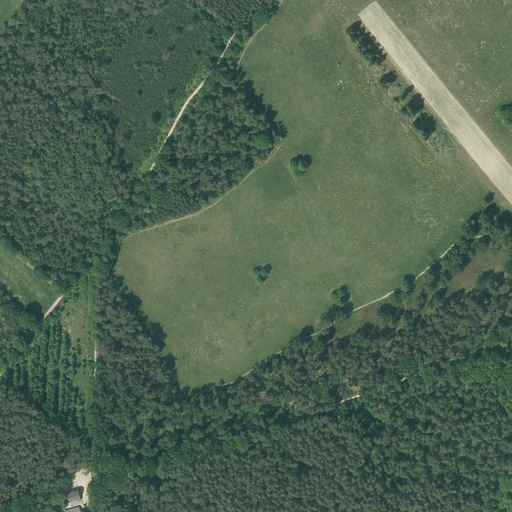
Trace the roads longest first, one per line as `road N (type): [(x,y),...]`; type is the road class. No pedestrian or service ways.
road 1 (track): [(426,364),(259,429),(127,468)]
road 2 (track): [(260,0),(182,106),(136,199),(93,256)]
road 3 (track): [(93,256),(96,478)]
road 4 (unknown): [(498,502),(324,404)]
road 5 (track): [(0,376),(93,256)]
